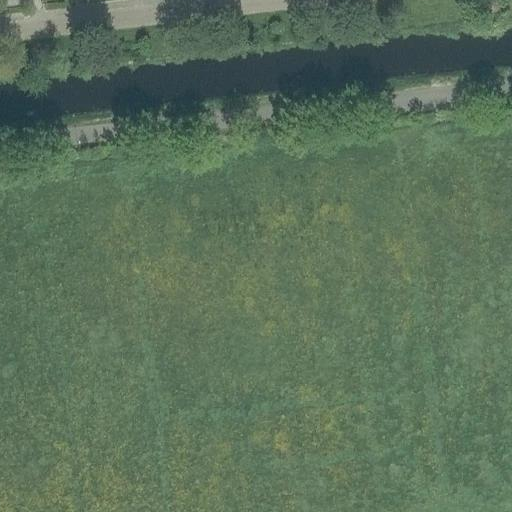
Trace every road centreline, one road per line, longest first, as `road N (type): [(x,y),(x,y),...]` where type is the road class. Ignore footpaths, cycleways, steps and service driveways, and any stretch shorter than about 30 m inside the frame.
road 1 (unclassified): [(511,89),(0,145)]
road 2 (residential): [(0,34),(290,0)]
